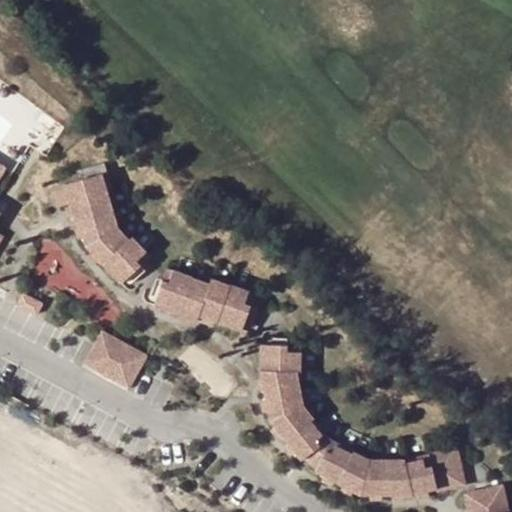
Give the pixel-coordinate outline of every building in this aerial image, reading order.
[(0,140),(11,126),(0,117),(0,140)] [(0,184),(10,169),(0,162),(0,248),(6,238),(0,234),(0,221),(4,216),(0,213),(0,184)] [(103,170),(61,182),(73,224),(77,223),(85,252),(123,293),(124,293),(125,294),(157,265),(137,242),(133,245),(120,232),(103,170)] [(196,282),(171,273),(158,309),(201,325),(203,320),(245,335),(259,299),(233,289),(233,290),(215,284),(213,290),(196,283),(196,282)] [(43,304),(23,294),(17,304),(38,315),(43,304)] [(148,356),(102,332),(94,347),(83,366),(129,391),(139,372),(148,356)] [(455,451),(403,463),(369,462),(354,455),(354,454),(330,441),(314,420),(313,421),(303,409),(297,375),(300,375),(301,348),(262,347),(261,373),(271,423),(301,463),(304,461),(316,472),(315,474),(361,497),(411,497),(435,492),(436,494),(464,488),(455,451)] [(506,511),(501,488),(463,497),(466,511),(506,511)]
